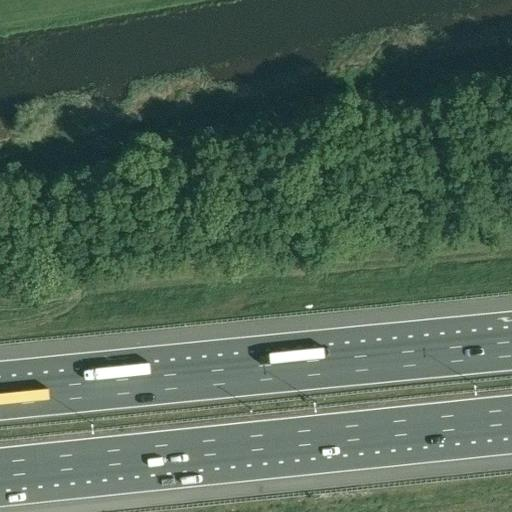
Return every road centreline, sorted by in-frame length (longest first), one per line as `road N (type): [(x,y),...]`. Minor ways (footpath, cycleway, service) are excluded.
road 1 (motorway): [(0,472),(511,419)]
road 2 (motorway): [(511,346),(0,398)]
